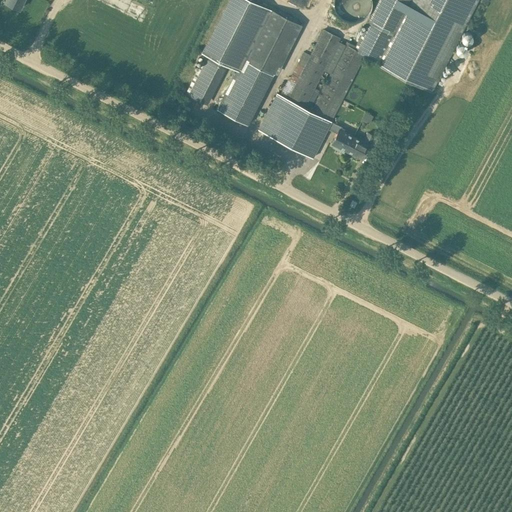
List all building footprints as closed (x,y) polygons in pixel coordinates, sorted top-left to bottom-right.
[(5,0),(5,2),(19,9),(23,0),(5,0)] [(301,25),(252,0),(226,0),(201,52),(209,56),(228,65),(237,70),(217,110),(247,125),(274,72),(276,74),(301,25)] [(477,0),(378,0),(368,22),(356,45),(347,41),(345,45),(311,110),(305,107),(341,38),(323,29),(288,98),(277,92),(258,130),(313,159),(327,129),(332,121),(332,120),(364,56),(380,64),(379,65),(433,91),(477,0)] [(333,0),(334,2),(333,4),(334,7),(334,9),(335,12),(337,15),(338,17),(340,18),(341,19),(344,21),(347,22),(349,22),(352,23),(355,23),(357,22),(360,21),(362,21),(363,19),(365,18),(367,16),(368,15),(369,13),(370,10),(371,8),(372,5),(372,3),(371,0),(333,0)] [(228,65),(209,56),(189,93),(207,103),(228,65)] [(332,143),(346,150),(354,136),(340,128),(341,126),(332,121),(327,129),(337,134),(332,143)] [(363,140),(354,136),(346,150),(361,158),(368,144),(369,145),(374,135),(368,131),(363,140)]
